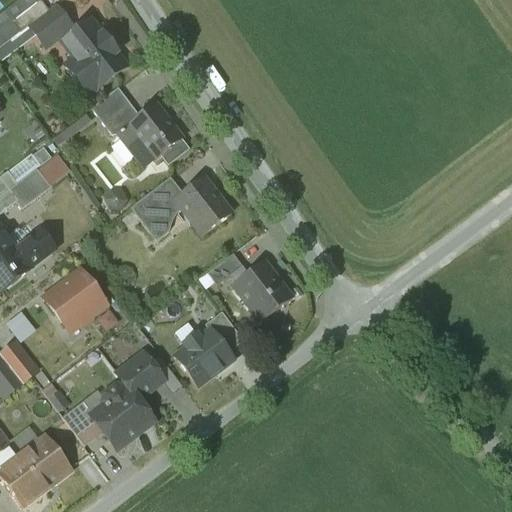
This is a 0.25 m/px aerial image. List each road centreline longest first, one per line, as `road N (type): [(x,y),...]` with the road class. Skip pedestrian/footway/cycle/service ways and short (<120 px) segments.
road 1 (residential): [(358,314),(145,0)]
road 2 (residential): [(100,511),(358,314)]
road 3 (residential): [(511,471),(358,314)]
road 4 (residential): [(358,314),(511,200)]
